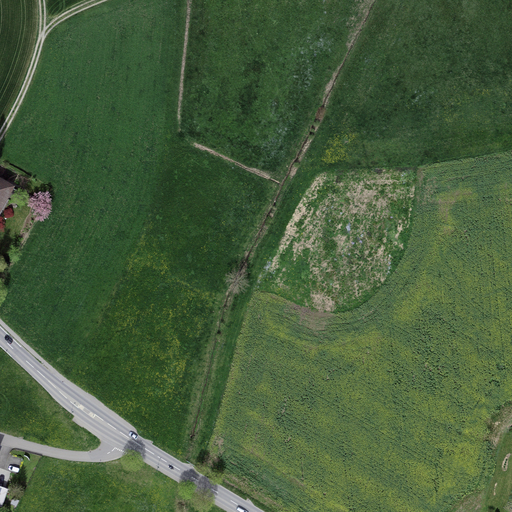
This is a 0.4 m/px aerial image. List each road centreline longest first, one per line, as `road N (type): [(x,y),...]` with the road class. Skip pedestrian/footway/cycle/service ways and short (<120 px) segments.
road 1 (tertiary): [(0,335),(123,435)]
road 2 (tertiary): [(123,435),(251,511)]
road 3 (track): [(40,0),(32,67),(0,134)]
road 4 (unclassified): [(0,435),(88,456),(109,452),(123,435)]
